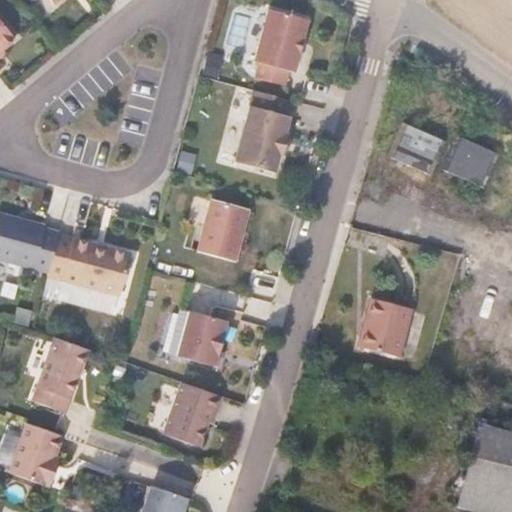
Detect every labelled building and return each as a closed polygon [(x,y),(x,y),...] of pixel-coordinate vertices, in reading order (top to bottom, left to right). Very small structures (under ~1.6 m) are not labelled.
[(290,70),(304,18),(265,7),(251,59),(255,60),(251,76),(281,84),(285,68),(290,70)] [(0,45),(3,44),(15,33),(0,16),(0,45)] [(281,131),(285,113),(284,112),(287,98),(251,88),(232,158),(271,168),(276,150),(279,151),(284,132),(281,131)] [(443,141),(402,124),(388,158),(429,175),(443,141)] [(496,154),(461,138),(446,171),(481,187),(496,154)] [(234,254),(248,204),(210,194),(196,244),(234,254)] [(59,225),(59,223),(0,206),(0,253),(49,266),(59,225)] [(119,286),(131,244),(110,239),(108,243),(92,238),(94,234),(59,225),(49,266),(49,267),(119,286)] [(110,239),(94,234),(92,238),(108,243),(110,239)] [(401,353),(414,302),(371,291),(359,342),(401,353)] [(219,340),(227,310),(186,300),(174,344),(215,356),(219,340)] [(70,403),(92,339),(58,327),(38,393),(70,403)] [(209,409),(213,397),(219,399),(223,385),(179,369),(162,422),(202,435),(209,409)] [(215,411),(219,399),(213,397),(209,409),(215,411)] [(65,448),(71,426),(37,413),(20,465),(60,476),(66,457),(62,456),(65,448)] [(511,487),(511,421),(484,414),(468,476),(511,487)] [(187,511),(196,490),(157,476),(145,511),(187,511)] [(511,507),(511,487),(468,476),(463,494),(511,507)]
